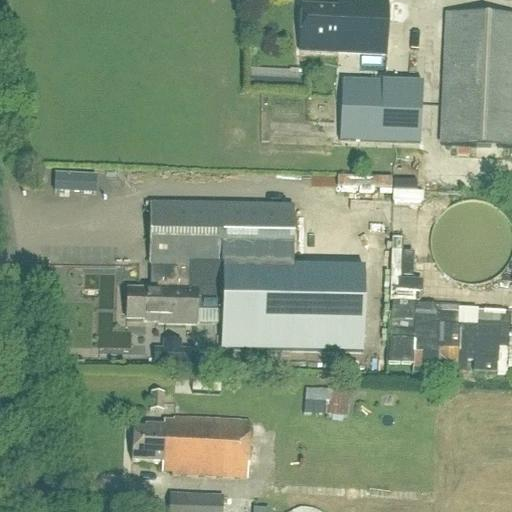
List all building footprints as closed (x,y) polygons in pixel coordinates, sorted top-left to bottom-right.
[(339,2),(339,11),(301,9),(299,53),(386,57),(388,4),(339,2)] [(511,148),(511,18),(444,16),(440,146),(511,148)] [(421,101),(422,73),(336,70),(335,99),(421,101)] [(393,202),(425,203),(426,186),(393,185),(393,202)] [(365,203),(366,231),(386,230),(384,202),(365,203)] [(150,208),(149,267),(151,267),(150,290),(149,290),(149,293),(126,293),(125,321),(143,322),(143,325),(157,325),(157,327),(196,328),(197,314),(220,315),(220,329),(250,330),(251,269),(292,270),(293,209),(150,208)] [(439,300),(438,309),(465,310),(465,300),(439,300)] [(461,341),(462,319),(451,319),(451,341),(461,341)] [(467,319),(467,358),(496,358),(496,375),(509,374),(509,341),(498,341),(498,319),(467,319)] [(416,325),(416,335),(438,335),(438,325),(416,325)] [(454,364),(454,345),(438,345),(438,364),(454,364)] [(191,380),(190,392),(213,393),(214,382),(191,380)] [(349,394),(305,391),(302,416),(347,419),(349,394)] [(164,395),(150,394),(149,413),(163,414),(164,395)] [(132,431),(130,464),(161,466),(160,474),(173,475),(173,477),(246,481),(249,425),(174,420),(173,423),(162,423),(162,429),(144,428),(144,431),(132,431)] [(222,511),(223,498),(169,496),(168,511),(222,511)]
